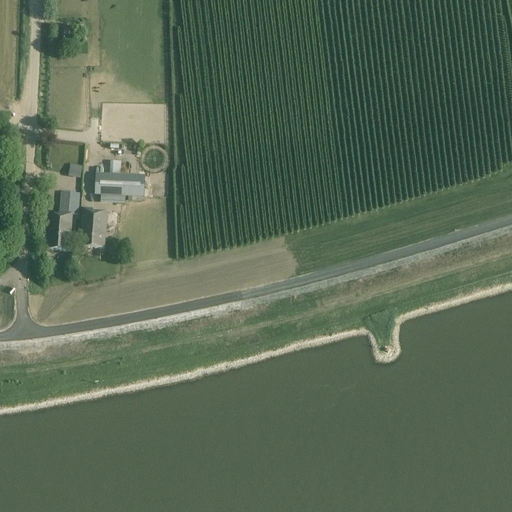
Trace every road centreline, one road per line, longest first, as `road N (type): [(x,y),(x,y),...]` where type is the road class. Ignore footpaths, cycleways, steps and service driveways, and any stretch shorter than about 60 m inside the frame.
road 1 (unclassified): [(21,335),(197,306),(511,219)]
road 2 (unclassified): [(22,276),(34,0)]
